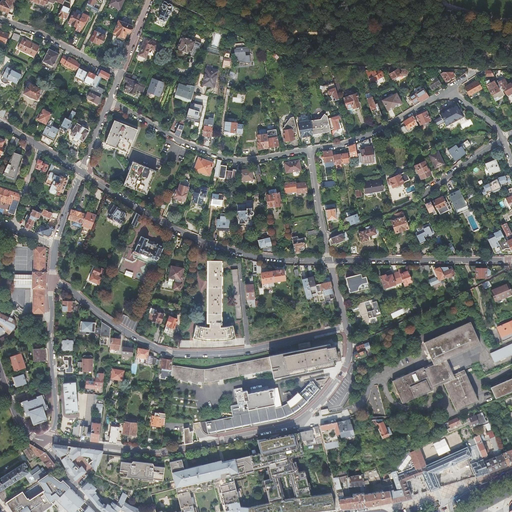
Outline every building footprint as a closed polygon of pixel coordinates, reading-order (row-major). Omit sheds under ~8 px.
[(13,0),(7,0),(6,3),(3,2),(0,8),(0,9),(8,13),(13,0)] [(111,0),(108,7),(114,10),(115,7),(120,9),(124,0),(111,0)] [(71,3),(65,1),(64,2),(63,4),(60,12),(58,16),(66,20),(70,9),(68,9),(71,3)] [(173,9),(175,6),(164,1),(162,6),(164,7),(164,8),(164,9),(165,9),(164,12),(163,12),(160,18),(161,18),(165,20),(166,21),(167,19),(168,19),(169,16),(168,16),(169,14),(170,14),(171,12),(172,11),(171,10),(173,9)] [(83,13),(82,15),(87,17),(89,14),(87,13),(89,8),(92,10),(94,6),(88,4),(87,3),(83,13)] [(69,23),(77,27),(82,16),(75,13),(74,12),(69,23)] [(82,16),(77,27),(81,29),(82,29),(87,17),(82,15),(82,16)] [(119,21),(114,34),(118,35),(117,37),(123,40),(124,39),(127,32),(129,33),(132,26),(119,21)] [(101,31),(96,29),(94,34),(104,39),(106,35),(100,32),(101,31)] [(0,31),(0,41),(6,44),(9,35),(0,31)] [(94,34),(90,43),(91,45),(94,46),(95,45),(98,47),(99,45),(101,46),(104,39),(94,34)] [(182,36),(178,48),(180,49),(179,50),(180,51),(190,55),(190,57),(194,58),(196,57),(201,43),(182,36)] [(22,39),(18,48),(36,56),(40,47),(33,43),(32,44),(22,39)] [(146,39),(139,55),(145,58),(149,48),(155,51),(158,44),(146,39)] [(235,48),(236,50),(236,57),(237,67),(249,67),(248,47),(235,48)] [(225,48),(222,67),(225,68),(225,66),(229,66),(231,57),(228,57),(229,50),(227,50),(227,48),(225,48)] [(50,49),(44,61),(54,66),(60,54),(50,49)] [(63,56),(60,63),(72,69),(73,68),(78,71),(80,67),(81,65),(76,62),(76,61),(69,58),(69,59),(63,56)] [(205,64),(200,87),(204,87),(204,85),(214,87),(217,71),(207,69),(208,65),(205,64)] [(11,81),(12,81),(18,84),(23,75),(18,72),(13,69),(8,67),(7,70),(5,69),(2,75),(2,76),(1,77),(1,78),(2,79),(2,80),(2,81),(3,82),(4,82),(4,83),(5,83),(6,84),(7,84),(8,83),(9,83),(10,83),(11,82),(11,81)] [(78,71),(75,77),(84,82),(89,72),(80,67),(78,71)] [(392,67),(385,67),(393,80),(401,76),(407,76),(407,69),(397,69),(394,70),(392,67)] [(111,75),(99,69),(96,76),(91,85),(90,87),(89,89),(94,91),(101,94),(102,90),(98,88),(99,87),(97,86),(102,77),(108,80),(111,75)] [(381,71),(365,70),(370,84),(371,83),(373,87),(376,85),(377,86),(381,84),(380,83),(383,81),(381,77),(384,76),(381,71)] [(89,72),(84,82),(91,85),(96,76),(89,72)] [(443,72),(440,74),(445,81),(453,76),(451,72),(443,72)] [(435,76),(426,81),(432,90),(440,84),(435,76)] [(496,80),(500,87),(501,87),(506,95),(506,94),(508,97),(511,95),(510,92),(511,91),(511,85),(510,82),(508,83),(504,76),(496,80)] [(138,82),(133,80),(132,79),(125,77),(124,81),(128,82),(125,90),(135,94),(137,90),(140,91),(140,89),(144,91),(146,85),(138,82)] [(152,79),(146,96),(152,99),(154,95),(160,97),(165,83),(152,79)] [(495,102),(505,97),(500,87),(497,89),(494,81),(490,83),(488,80),(484,82),(495,102)] [(477,81),(465,88),(472,102),(481,97),(479,94),(483,92),(477,81)] [(335,89),(338,96),(343,94),(340,83),(334,85),(335,89)] [(175,95),(191,100),(195,86),(187,85),(186,86),(179,84),(175,95)] [(29,89),(28,88),(25,94),(28,96),(29,98),(32,99),(34,99),(37,100),(40,95),(42,96),(44,91),(31,85),(29,89)] [(414,93),(416,96),(420,102),(428,96),(423,88),(414,93)] [(334,100),(338,99),(338,96),(335,89),(330,91),(328,93),(329,95),(330,96),(331,98),(333,98),(334,100)] [(98,103),(102,95),(102,94),(101,94),(94,91),(93,94),(90,93),(88,98),(98,103)] [(358,93),(345,98),(349,108),(360,105),(357,97),(359,96),(358,93)] [(387,111),(398,105),(396,102),(399,100),(396,93),(382,101),(387,111)] [(420,102),(416,96),(410,100),(414,106),(420,102)] [(366,99),(371,111),(376,109),(372,97),(366,99)] [(194,110),(190,109),(187,119),(199,122),(203,106),(195,103),(194,110)] [(432,118),(436,126),(444,123),(445,126),(462,118),(457,106),(450,109),(450,107),(448,108),(446,108),(445,110),(446,111),(439,114),(440,117),(434,120),(433,118),(432,118)] [(37,119),(47,124),(52,114),(44,109),(41,115),(40,115),(37,119)] [(12,115),(7,112),(3,118),(8,121),(12,115)] [(426,112),(416,116),(421,125),(430,120),(426,112)] [(65,118),(60,128),(67,131),(76,115),(73,113),(69,120),(65,118)] [(312,135),(312,140),(320,138),(321,139),(324,138),(323,133),(328,132),(331,134),(327,116),(325,114),(320,120),(310,121),(312,135)] [(338,116),(331,118),(334,130),(339,128),(339,125),(340,125),(339,121),(340,119),(339,117),(338,116)] [(413,116),(403,122),(407,129),(417,125),(413,116)] [(297,133),(293,117),(290,118),(288,120),(287,120),(287,119),(286,119),(285,119),(285,120),(284,120),(284,121),(283,121),(283,122),(284,123),(284,124),(283,126),(283,128),(281,129),(282,134),(281,134),(283,142),(294,140),(293,134),(297,133)] [(457,120),(462,129),(473,124),(470,118),(464,121),(463,118),(457,120)] [(180,137),(185,121),(181,120),(175,134),(180,137)] [(115,121),(105,144),(128,153),(130,148),(136,134),(137,130),(115,121)] [(301,136),(312,135),(310,121),(309,121),(299,122),(301,136)] [(236,124),(225,122),(224,132),(235,134),(234,136),(241,137),(243,127),(236,125),(236,124)] [(203,135),(211,137),(212,129),(213,125),(205,123),(203,135)] [(77,124),(71,134),(83,141),(89,131),(85,129),(86,128),(82,126),(81,127),(77,124)] [(47,126),(42,135),(54,141),(59,130),(53,126),(51,128),(47,126)] [(169,148),(136,134),(130,148),(164,161),(169,148)] [(258,149),(268,147),(267,138),(267,134),(258,135),(258,141),(257,141),(258,149)] [(20,140),(13,136),(10,142),(13,144),(12,145),(16,147),(20,140)] [(267,138),(268,147),(279,145),(277,137),(267,138)] [(128,153),(105,144),(103,143),(100,149),(126,159),(128,153)] [(354,144),(348,147),(350,158),(356,157),(355,154),(354,144)] [(466,152),(465,150),(464,148),(466,147),(464,144),(459,148),(456,144),(449,149),(456,159),(466,152)] [(359,149),(360,153),(360,157),(361,164),(373,162),(371,147),(359,149)] [(332,151),(323,152),(325,162),(333,161),(332,155),(332,151)] [(439,151),(430,154),(435,167),(444,164),(439,151)] [(13,153),(3,174),(13,179),(24,158),(13,153)] [(333,161),(333,164),(342,163),(340,154),(335,155),(332,155),(333,161)] [(41,156),(36,168),(39,169),(47,172),(49,165),(43,163),(44,159),(45,157),(41,156)] [(198,159),(194,172),(209,176),(213,164),(198,159)] [(486,169),(484,170),(487,178),(490,176),(489,175),(499,171),(494,160),(484,165),(486,169)] [(298,161),(284,163),(286,174),(300,171),(298,161)] [(425,161),(415,165),(421,178),(431,174),(425,161)] [(132,162),(123,185),(146,194),(155,171),(132,162)] [(252,169),(239,170),(241,181),(253,180),(252,169)] [(406,171),(388,178),(390,183),(392,187),(410,180),(406,171)] [(53,172),(50,177),(55,180),(54,181),(55,182),(54,184),(51,190),(51,193),(54,194),(56,193),(58,190),(62,192),(68,179),(63,176),(62,177),(53,172)] [(481,191),(483,195),(500,188),(500,187),(511,182),(508,174),(499,178),(479,188),(483,186),(484,189),(481,191)] [(381,191),(387,190),(384,179),(363,183),(364,192),(381,189),(381,191)] [(176,198),(174,202),(182,205),(183,200),(184,201),(189,184),(188,183),(187,182),(184,181),(182,181),(179,191),(177,191),(174,198),(176,198)] [(296,181),(283,184),(284,192),(297,191),(297,192),(306,191),(305,183),(296,183),(296,181)] [(8,212),(15,215),(21,196),(20,193),(0,187),(0,199),(11,203),(8,212)] [(194,194),(192,202),(202,204),(203,200),(205,201),(206,197),(205,197),(207,191),(201,190),(200,193),(199,192),(198,193),(197,194),(194,194)] [(462,197),(459,190),(455,191),(454,190),(449,193),(450,196),(449,197),(454,208),(456,213),(467,208),(465,203),(466,203),(465,200),(464,201),(462,197)] [(412,192),(406,195),(407,198),(406,201),(414,197),(412,192)] [(278,193),(266,196),(268,208),(281,206),(278,193)] [(223,195),(219,195),(219,196),(213,194),(211,205),(222,207),(223,202),(224,201),(224,200),(224,199),(223,198),(222,198),(223,195)] [(448,208),(451,207),(445,195),(433,201),(437,209),(439,213),(449,209),(448,208)] [(427,204),(424,205),(430,217),(433,215),(436,214),(429,201),(426,203),(427,204)] [(247,206),(237,206),(238,224),(248,223),(248,225),(250,226),(252,226),(252,225),(254,225),(253,214),(253,213),(253,212),(252,211),(251,210),(251,203),(247,204),(247,206)] [(27,224),(25,227),(31,230),(37,217),(39,218),(42,213),(41,212),(42,208),(34,205),(32,204),(31,208),(33,209),(31,214),(31,215),(30,217),(27,216),(24,222),(27,224)] [(115,206),(108,217),(109,219),(110,220),(113,219),(122,224),(126,216),(126,213),(119,209),(115,206)] [(53,213),(45,209),(42,214),(51,218),(53,213)] [(334,209),(325,210),(326,220),(336,219),(334,209)] [(503,215),(506,221),(510,219),(509,216),(511,214),(511,209),(511,210),(510,211),(503,214),(503,215)] [(72,210),(69,219),(82,224),(86,215),(82,213),(82,212),(81,211),(80,211),(79,211),(78,211),(77,211),(76,211),(72,210)] [(82,224),(81,227),(90,231),(97,215),(87,211),(86,215),(82,224)] [(395,219),(393,220),(397,232),(410,228),(406,216),(405,211),(396,214),(397,216),(394,217),(395,219)] [(142,216),(137,213),(131,225),(133,225),(132,227),(133,228),(134,227),(134,226),(137,227),(142,216)] [(350,225),(358,221),(355,213),(347,217),(348,220),(350,225)] [(473,231),(479,229),(473,214),(467,217),(473,231)] [(220,221),(216,221),(216,232),(229,232),(229,226),(225,226),(225,216),(220,216),(220,221)] [(416,236),(414,237),(418,245),(426,242),(423,237),(426,236),(426,237),(434,233),(429,223),(422,227),(423,229),(419,231),(415,233),(416,236)] [(511,251),(511,252),(511,233),(507,223),(502,225),(509,240),(506,241),(511,251)] [(376,233),(379,232),(376,224),(366,228),(366,230),(359,232),(361,241),(368,239),(367,236),(376,233)] [(39,227),(36,232),(48,239),(52,236),(54,232),(47,230),(46,230),(46,231),(39,227)] [(500,230),(493,233),(502,251),(511,251),(506,241),(505,239),(503,239),(501,241),(500,238),(500,237),(502,237),(503,236),(500,230)] [(330,245),(349,240),(348,237),(346,232),(330,238),(329,240),(330,245)] [(176,236),(170,233),(167,240),(173,243),(176,236)] [(146,263),(146,261),(155,265),(163,247),(158,244),(157,245),(155,244),(153,245),(152,245),(147,242),(149,239),(142,236),(135,250),(133,249),(131,254),(139,258),(138,259),(146,263)] [(272,253),(273,253),(270,237),(265,239),(264,236),(261,237),(262,239),(258,240),(261,252),(264,252),(272,253)] [(304,248),(305,248),(304,242),(306,242),(306,238),(298,239),(298,236),(292,237),(295,254),(300,253),(300,251),(302,251),(303,251),(303,250),(304,250),(304,249),(304,248)] [(491,245),(495,253),(500,250),(496,242),(491,245)] [(34,275),(33,285),(33,287),(34,288),(33,312),(44,312),(45,288),(46,272),(45,272),(46,248),(36,247),(35,272),(34,272),(34,275)] [(475,256),(471,247),(467,249),(470,256),(475,256)] [(212,348),(245,346),(245,338),(236,338),(233,325),(228,326),(221,327),(222,261),(208,261),(208,327),(203,326),(196,325),(193,341),(181,340),(180,349),(186,349),(202,349),(212,348)] [(476,265),(469,265),(473,273),(476,271),(476,276),(486,276),(486,275),(489,274),(489,270),(487,269),(486,269),(486,268),(482,268),(480,268),(476,268),(476,265)] [(169,277),(170,277),(169,281),(175,282),(174,289),(177,290),(177,289),(181,289),(184,275),(179,274),(181,267),(172,266),(169,277)] [(429,279),(431,285),(440,281),(440,280),(445,277),(443,272),(440,267),(433,270),(435,277),(429,279)] [(90,280),(98,284),(102,275),(105,270),(102,268),(101,270),(95,268),(90,280)] [(403,281),(404,286),(412,283),(408,271),(403,273),(401,268),(398,269),(399,272),(403,281)] [(443,272),(445,277),(448,276),(448,277),(455,274),(452,268),(443,272)] [(237,270),(231,270),(237,320),(243,320),(237,270)] [(284,270),(273,272),(274,282),(286,280),(284,270)] [(384,288),(403,281),(399,272),(392,275),(390,271),(386,273),(387,274),(380,277),(384,288)] [(274,282),(273,272),(262,274),(264,284),(274,282)] [(12,274),(12,284),(33,285),(34,275),(12,274)] [(360,274),(346,278),(349,292),(364,289),(364,288),(368,287),(365,277),(361,278),(360,274)] [(246,287),(247,303),(253,303),(253,309),(256,308),(253,277),(250,278),(251,286),(246,287)] [(307,277),(302,279),(306,298),(312,297),(307,277)] [(324,300),(324,302),(322,290),(331,288),(329,278),(318,281),(320,291),(317,291),(319,301),(324,300)] [(484,289),(492,285),(490,280),(482,283),(484,289)] [(506,282),(490,290),(495,300),(511,292),(506,282)] [(322,290),(324,302),(329,301),(329,299),(334,298),(331,288),(322,290)] [(369,319),(381,315),(376,298),(357,304),(361,315),(362,320),(361,323),(367,324),(369,319)] [(21,310),(12,300),(11,304),(15,309),(20,315),(21,310)] [(62,311),(75,312),(75,307),(75,302),(62,301),(62,311)] [(150,310),(147,319),(153,320),(152,321),(158,323),(159,322),(161,323),(164,314),(150,310)] [(0,328),(8,335),(9,335),(15,327),(15,320),(1,314),(1,313),(0,312),(0,328)] [(170,316),(165,330),(174,333),(176,327),(175,326),(177,319),(170,316)] [(502,341),(511,336),(511,319),(497,326),(501,336),(500,336),(502,341)] [(100,336),(109,337),(110,327),(102,321),(101,328),(101,331),(100,335),(100,336)] [(95,323),(81,322),(80,331),(80,334),(86,335),(92,335),(92,334),(94,334),(94,335),(100,335),(101,331),(101,328),(95,328),(95,323)] [(393,382),(403,403),(433,390),(433,388),(443,384),(456,411),(478,401),(464,370),(453,374),(446,361),(480,345),(471,323),(424,343),(434,365),(424,370),(422,368),(393,382)] [(0,345),(11,339),(10,337),(9,335),(8,335),(0,339),(0,345)] [(110,338),(109,348),(119,350),(121,340),(110,338)] [(63,340),(62,350),(73,351),(74,346),(77,346),(77,341),(74,341),(74,340),(63,340)] [(363,344),(358,346),(356,347),(358,351),(365,348),(365,349),(367,348),(370,347),(368,341),(363,344)] [(511,343),(491,351),(495,361),(511,354),(511,343)] [(172,370),(171,378),(178,382),(179,379),(187,383),(188,380),(197,385),(199,382),(205,382),(209,382),(213,381),(217,380),(224,379),(272,370),(273,379),(335,367),(333,359),(338,358),(336,346),(331,347),(330,344),(269,356),(269,358),(212,368),(207,369),(203,369),(200,369),(197,369),(173,366),(172,370)] [(123,347),(122,355),(133,357),(134,349),(123,347)] [(44,348),(33,350),(35,362),(46,360),(44,348)] [(138,349),(136,361),(139,361),(139,363),(155,366),(156,359),(153,359),(153,358),(148,355),(148,351),(138,349)] [(366,353),(364,349),(357,352),(354,354),(352,362),(356,361),(362,359),(367,357),(366,353)] [(21,354),(11,357),(15,371),(26,367),(21,354)] [(74,372),(74,354),(63,354),(63,368),(58,368),(58,370),(64,370),(64,372),(74,372)] [(160,360),(158,367),(172,370),(173,366),(173,361),(163,359),(163,361),(160,360)] [(83,360),(83,372),(92,372),(92,360),(83,360)] [(113,369),(111,379),(122,381),(124,371),(113,369)] [(98,374),(96,374),(95,378),(86,378),(85,388),(95,389),(95,391),(99,391),(100,389),(100,386),(102,386),(103,374),(98,373),(98,374)] [(22,375),(13,378),(16,387),(26,384),(22,375)] [(303,389),(301,392),(291,399),(280,405),(277,406),(275,395),(276,395),(275,387),(250,393),(250,392),(249,390),(245,391),(244,387),(236,389),(237,394),(226,396),(228,409),(227,411),(193,418),(194,423),(200,422),(201,429),(202,430),(202,431),(203,432),(204,433),(205,434),(206,434),(207,435),(208,435),(209,435),(259,424),(275,421),(281,420),(285,418),(289,416),(293,414),(297,412),(301,409),(304,406),(307,403),(311,400),(314,397),(318,392),(323,387),(327,381),(329,378),(329,377),(328,377),(311,380),(303,389)] [(511,378),(492,388),(496,398),(511,391),(511,378)] [(75,384),(64,385),(66,414),(77,413),(75,384)] [(95,395),(88,394),(85,421),(91,422),(92,419),(92,414),(95,395)] [(36,422),(37,424),(39,423),(41,422),(44,422),(43,420),(47,419),(44,410),(46,409),(45,406),(46,406),(43,399),(42,395),(22,402),(24,406),(23,406),(25,413),(26,412),(27,416),(30,415),(33,424),(36,422)] [(151,425),(164,427),(166,414),(155,412),(154,416),(153,416),(151,425)] [(481,412),(468,418),(472,426),(484,420),(481,412)] [(457,418),(448,422),(450,427),(459,423),(457,418)] [(341,421),(337,421),(338,428),(351,426),(350,424),(349,419),(345,420),(345,422),(341,423),(341,421)] [(375,419),(371,419),(373,424),(374,425),(375,425),(377,425),(382,437),(388,435),(382,421),(378,423),(378,422),(375,421),(375,419)] [(320,425),(321,430),(330,428),(332,435),(337,434),(336,433),(339,433),(338,428),(337,421),(320,425)] [(91,422),(90,432),(89,440),(98,441),(101,423),(91,422)] [(119,428),(117,441),(121,442),(123,434),(135,435),(136,424),(124,422),(123,429),(119,428)] [(484,439),(483,436),(481,434),(474,437),(477,444),(483,460),(488,473),(491,472),(494,471),(497,470),(507,466),(502,454),(490,426),(489,423),(486,424),(490,432),(485,434),(486,435),(488,435),(489,437),(484,439)] [(351,426),(338,428),(339,433),(336,433),(337,434),(338,439),(343,438),(344,436),(349,434),(351,436),(354,435),(351,424),(350,424),(351,426)] [(89,440),(90,432),(87,432),(88,427),(78,426),(76,439),(89,440)] [(116,443),(117,441),(119,428),(119,427),(111,426),(109,443),(116,443)] [(300,432),(301,441),(313,438),(312,430),(300,432)] [(332,435),(323,437),(326,449),(339,446),(338,439),(337,434),(332,435)] [(438,454),(451,451),(447,439),(435,442),(438,454)] [(250,454),(252,464),(266,461),(270,479),(263,480),(265,488),(275,486),(277,495),(281,494),(275,465),(276,465),(275,459),(303,453),(301,443),(273,449),(273,448),(264,450),(264,451),(250,454)] [(46,453),(30,444),(25,447),(27,450),(24,451),(30,460),(37,455),(38,457),(40,455),(50,469),(55,466),(46,453)] [(426,465),(419,447),(410,452),(416,469),(398,476),(405,500),(411,498),(411,496),(406,481),(415,477),(422,474),(430,491),(430,492),(436,490),(441,488),(434,473),(470,457),(471,461),(470,461),(471,464),(470,464),(472,467),(471,468),(473,474),(475,474),(476,477),(485,474),(488,473),(483,460),(477,444),(467,448),(467,447),(426,465)] [(52,448),(58,457),(66,454),(67,446),(53,445),(52,448)] [(102,451),(70,447),(69,454),(68,455),(72,461),(79,456),(90,457),(92,459),(92,461),(89,463),(95,472),(98,463),(102,451)] [(511,449),(502,454),(507,466),(511,463),(511,449)] [(247,511),(247,508),(240,506),(235,482),(250,478),(248,472),(254,471),(252,464),(250,454),(209,464),(214,486),(219,485),(225,511),(247,511)] [(65,468),(74,480),(75,481),(76,481),(77,481),(87,474),(83,468),(81,469),(79,470),(77,468),(79,467),(75,463),(73,464),(71,462),(67,456),(60,461),(65,468)] [(296,490),(308,488),(305,472),(299,473),(295,457),(288,459),(294,490),(296,490)] [(209,488),(214,486),(209,464),(203,465),(203,464),(184,468),(182,458),(170,461),(181,511),(177,511),(193,511),(190,492),(200,490),(203,489),(203,490),(207,489),(207,488),(209,488)] [(163,470),(164,466),(154,465),(154,462),(134,459),(133,460),(132,461),(122,460),(121,467),(120,470),(120,474),(123,474),(128,474),(154,477),(164,478),(163,470)] [(24,462),(0,478),(0,490),(28,472),(25,468),(27,466),(24,462)] [(63,482),(61,484),(49,469),(7,504),(13,511),(35,511),(54,496),(56,495),(66,487),(63,482)] [(30,472),(35,480),(39,477),(34,469),(30,472)] [(398,476),(396,470),(392,472),(397,491),(396,491),(399,501),(405,500),(398,476)] [(379,478),(364,483),(364,490),(364,506),(367,506),(370,505),(381,503),(390,501),(392,501),(388,490),(393,490),(387,473),(382,474),(384,479),(382,479),(385,490),(374,492),(372,486),(381,483),(379,478)] [(357,507),(364,506),(364,490),(364,483),(364,479),(363,474),(347,476),(347,474),(333,477),(338,497),(340,508),(343,508),(357,507)] [(94,491),(96,489),(89,482),(81,489),(96,507),(100,503),(99,503),(101,501),(95,494),(96,493),(94,491)] [(217,488),(222,511),(225,511),(219,485),(214,486),(215,488),(217,488)] [(295,511),(300,511),(296,490),(294,490),(295,497),(282,500),(281,494),(277,495),(275,486),(265,488),(268,502),(248,506),(247,510),(247,511),(295,511)] [(66,487),(56,495),(54,496),(70,511),(73,511),(84,501),(66,487)] [(0,498),(3,502),(12,495),(7,488),(0,492),(0,498)] [(309,494),(308,488),(296,490),(300,511),(312,509),(310,494),(309,494)] [(201,492),(200,490),(190,492),(193,511),(196,511),(192,493),(201,492)] [(331,490),(310,494),(312,509),(335,508),(331,490)] [(394,492),(393,490),(388,490),(392,501),(392,503),(399,501),(396,491),(394,492)] [(122,505),(124,502),(127,495),(122,493),(118,502),(122,505)] [(68,511),(70,511),(54,496),(56,500),(57,500),(58,501),(68,511)] [(82,511),(89,506),(84,501),(73,511),(82,511)] [(138,511),(139,509),(129,504),(124,502),(122,505),(120,508),(117,511),(138,511)] [(117,511),(120,508),(114,504),(112,503),(110,506),(107,504),(105,507),(102,505),(98,509),(102,511),(117,511)]
